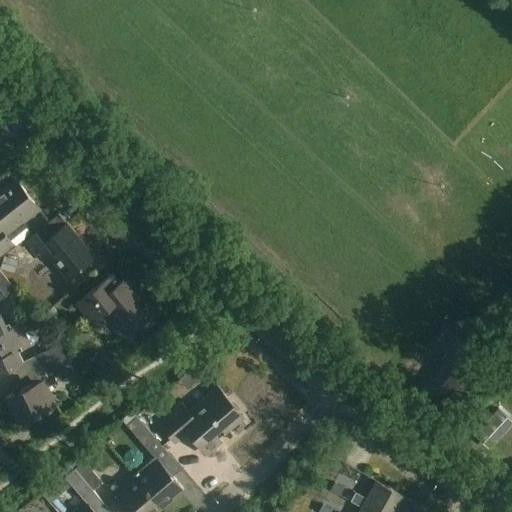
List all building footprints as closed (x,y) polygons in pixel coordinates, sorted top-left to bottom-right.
[(39,209),(16,180),(0,193),(0,254),(13,245),(6,236),(39,209)] [(95,257),(60,214),(26,242),(41,261),(48,255),(68,279),(95,257)] [(37,274),(45,285),(56,277),(48,266),(37,274)] [(0,301),(15,289),(0,271),(0,301)] [(120,282),(113,273),(75,303),(91,323),(106,311),(116,324),(112,327),(129,348),(138,341),(131,331),(156,311),(140,291),(142,289),(130,274),(120,282)] [(0,314),(0,344),(24,333),(19,324),(8,330),(0,314)] [(30,347),(24,333),(0,344),(0,374),(24,363),(19,352),(30,347)] [(34,357),(40,368),(68,355),(60,345),(34,357)] [(473,364),(455,351),(425,389),(443,403),(473,364)] [(75,365),(68,355),(40,368),(45,379),(6,398),(19,424),(57,406),(48,387),(57,383),(54,375),(75,365)] [(243,416),(218,388),(190,413),(183,405),(160,425),(176,443),(188,432),(207,453),(221,441),(218,437),(243,416)] [(155,438),(137,417),(127,425),(145,446),(155,438)] [(156,457),(134,476),(162,508),(184,489),(156,457)] [(84,462),(76,470),(93,491),(102,483),(84,462)] [(83,499),(93,491),(76,470),(66,478),(83,499)] [(126,511),(157,511),(162,508),(134,476),(112,495),(126,511)] [(351,501),(362,507),(364,503),(379,511),(398,511),(406,497),(376,481),(367,499),(356,493),(351,501)] [(325,495),(321,508),(333,511),(336,511),(341,499),(325,495)] [(94,511),(86,502),(73,511),(94,511)] [(379,511),(364,503),(362,507),(359,511),(379,511)]
